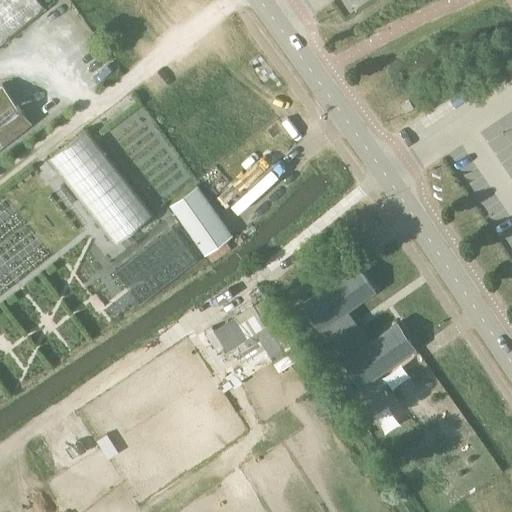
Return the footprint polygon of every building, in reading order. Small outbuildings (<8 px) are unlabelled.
[(3,83),(0,85),(0,147),(32,122),(3,83)] [(86,128),(48,158),(115,243),(153,213),(86,128)] [(170,203),(206,253),(232,234),(197,184),(170,203)] [(357,265),(304,302),(321,326),(374,289),(357,265)] [(414,346),(397,322),(344,359),(361,384),(414,346)]
